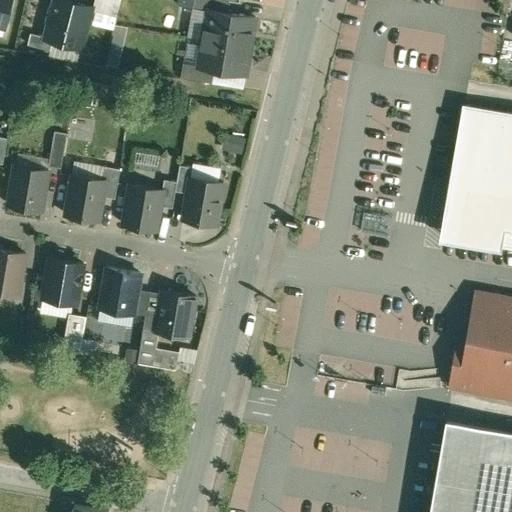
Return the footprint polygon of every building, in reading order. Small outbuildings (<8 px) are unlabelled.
[(12,0),(0,0),(0,21),(7,23),(12,0)] [(79,0),(55,0),(46,36),(81,45),(92,3),(79,0)] [(195,0),(194,6),(210,8),(210,7),(230,11),(231,0),(195,0)] [(348,0),(346,0),(335,43),(353,48),(365,4),(348,0)] [(230,11),(210,7),(210,8),(205,37),(252,45),(257,15),(230,11)] [(252,45),(205,37),(200,63),(200,64),(216,67),(247,72),(252,45)] [(200,63),(185,60),(182,75),(214,81),(216,67),(200,64),(200,63)] [(511,105),(470,98),(448,227),(511,237),(511,105)] [(69,130),(56,127),(50,163),(63,165),(69,130)] [(9,135),(0,133),(0,159),(5,160),(9,135)] [(136,159),(157,162),(159,153),(137,149),(136,159)] [(50,167),(17,161),(10,201),(44,206),(50,167)] [(194,164),(182,162),(179,178),(177,188),(189,190),(192,174),(194,164)] [(122,166),(104,163),(102,176),(108,177),(105,193),(117,195),(122,166)] [(102,176),(74,171),(67,211),(101,216),(105,193),(108,177),(102,176)] [(192,174),(189,190),(185,215),(218,221),(225,180),(192,174)] [(179,178),(166,176),(164,186),(165,187),(162,202),(174,204),(177,188),(179,178)] [(164,186),(131,181),(125,220),(158,226),(162,202),(165,187),(164,186)] [(27,251),(0,245),(0,286),(21,290),(27,251)] [(85,260),(51,255),(44,294),(78,300),(85,260)] [(142,270),(109,265),(102,304),(136,310),(142,270)] [(197,293),(164,287),(163,290),(157,327),(161,328),(191,333),(197,293)] [(163,290),(152,288),(144,329),(160,332),(161,328),(157,327),(163,290)] [(511,294),(492,291),(477,289),(467,345),(458,343),(450,383),(511,394),(511,294)] [(88,315),(72,312),(66,347),(82,350),(88,315)] [(160,332),(144,329),(139,360),(155,363),(160,332)] [(511,511),(511,418),(443,406),(424,511),(511,511)] [(110,511),(111,507),(78,501),(76,511),(110,511)]
